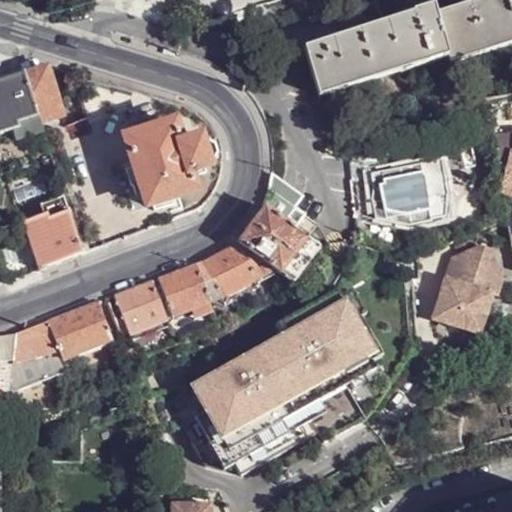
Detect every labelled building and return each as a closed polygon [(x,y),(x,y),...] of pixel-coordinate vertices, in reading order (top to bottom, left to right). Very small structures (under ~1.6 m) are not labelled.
[(378,40),(388,71),(424,60),(426,65),(446,59),(511,39),(511,0),(509,0),(508,1),(436,22),(434,16),(431,9),(411,15),(413,23),(415,28),(378,40)] [(382,26),(383,31),(413,23),(411,15),(382,26)] [(304,50),(319,98),(426,65),(424,60),(388,71),(378,40),(415,28),(413,23),(383,31),(382,26),(304,50)] [(46,69),(21,76),(35,119),(37,124),(61,117),(46,69)] [(35,119),(21,76),(0,82),(0,135),(15,131),(17,130),(16,125),(35,119)] [(37,124),(35,119),(16,125),(17,130),(15,131),(15,141),(40,134),(37,124)] [(145,201),(147,208),(153,205),(174,199),(194,193),(188,175),(180,146),(172,124),(125,137),(133,164),(138,182),(143,195),(145,201)] [(511,136),(491,138),(501,192),(511,154),(511,153),(511,136)] [(191,175),(193,179),(205,175),(204,170),(207,169),(206,165),(199,144),(199,141),(195,142),(193,137),(181,139),(182,145),(180,146),(188,175),(191,175)] [(205,142),(199,144),(206,165),(211,164),(216,155),(213,147),(205,142)] [(511,153),(511,154),(501,192),(501,195),(511,198),(511,153)] [(138,182),(133,164),(125,167),(129,184),(132,184),(138,182)] [(372,221),(406,228),(441,222),(445,199),(439,164),(368,177),(372,191),(378,190),(379,201),(369,202),(372,221)] [(304,199),(273,177),(264,209),(266,210),(295,232),(307,217),(297,211),(304,199)] [(372,191),(369,202),(379,201),(378,190),(372,191)] [(145,201),(143,195),(135,196),(128,198),(130,203),(131,205),(132,205),(145,201)] [(511,198),(501,195),(506,220),(511,254),(511,198)] [(48,220),(66,215),(61,199),(40,207),(43,218),(46,216),(48,220)] [(174,199),(153,205),(156,211),(175,205),(174,199)] [(295,232),(266,210),(237,246),(257,282),(274,273),(280,277),(281,278),(308,242),(295,232)] [(31,246),(39,271),(57,265),(81,256),(76,244),(66,215),(48,220),(46,216),(43,218),(40,219),(24,224),(31,246)] [(320,226),(307,217),(295,232),(308,242),(317,228),(318,229),(320,226)] [(312,246),(308,242),(281,278),(294,288),(321,253),(320,251),(312,246)] [(76,244),(81,256),(85,255),(81,243),(76,244)] [(481,244),(453,257),(435,320),(482,334),(494,293),(499,294),(504,278),(490,246),(481,244)] [(21,278),(39,271),(31,246),(14,252),(21,278)] [(257,282),(237,246),(203,264),(221,301),(257,282)] [(221,301),(203,264),(195,268),(210,305),(221,301)] [(159,281),(174,320),(210,305),(195,268),(159,281)] [(152,285),(115,299),(130,337),(167,323),(152,285)] [(232,467),(238,478),(316,436),(303,413),(374,375),(370,368),(336,303),(341,301),(338,294),(275,328),(287,350),(248,370),(243,362),(230,368),(191,389),(204,413),(232,467)] [(341,301),(336,303),(370,368),(380,363),(346,298),(341,301)] [(174,320),(177,330),(214,315),(210,305),(174,320)] [(97,306),(16,337),(13,359),(10,384),(33,382),(29,363),(59,354),(61,361),(112,342),(97,306)] [(130,337),(133,346),(169,332),(167,323),(130,337)] [(0,408),(1,408),(0,399),(0,360),(13,359),(16,337),(0,339),(0,408)] [(204,413),(193,419),(221,472),(232,467),(204,413)] [(207,511),(207,505),(168,503),(168,511),(207,511)]
